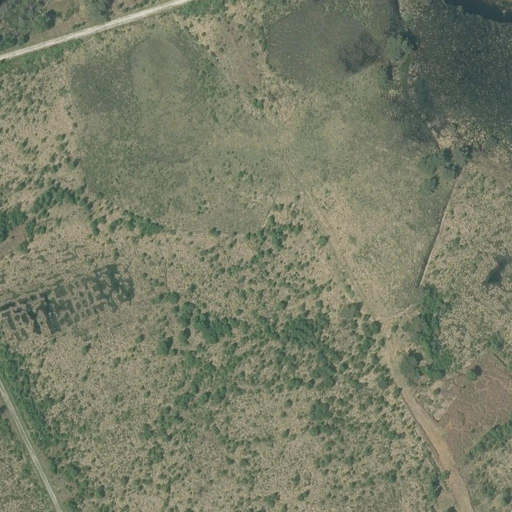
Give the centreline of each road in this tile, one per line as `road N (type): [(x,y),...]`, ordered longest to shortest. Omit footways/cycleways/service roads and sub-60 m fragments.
road 1 (track): [(463,511),(451,475),(272,137)]
road 2 (track): [(0,59),(184,0)]
road 3 (track): [(57,511),(0,381)]
